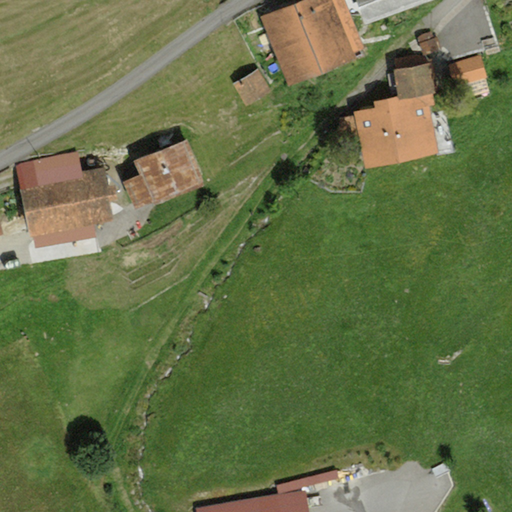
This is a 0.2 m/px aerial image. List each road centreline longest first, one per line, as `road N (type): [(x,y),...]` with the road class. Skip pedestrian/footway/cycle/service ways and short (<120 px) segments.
road 1 (track): [(453,0),(337,116),(222,251),(138,378),(113,431),(113,467),(133,511)]
road 2 (unclassified): [(0,155),(249,0)]
